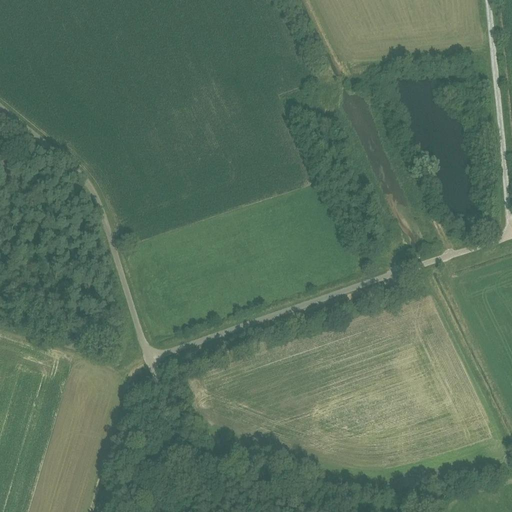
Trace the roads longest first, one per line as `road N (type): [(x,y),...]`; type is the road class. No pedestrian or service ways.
road 1 (residential): [(511,236),(179,350),(150,352),(86,184),(0,106)]
road 2 (residential): [(488,0),(511,234)]
road 3 (track): [(150,352),(164,511)]
